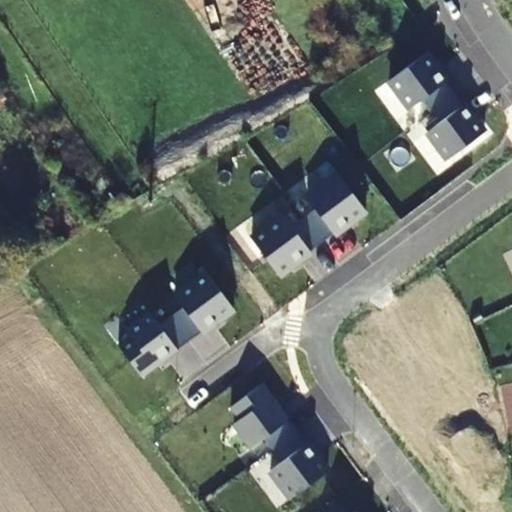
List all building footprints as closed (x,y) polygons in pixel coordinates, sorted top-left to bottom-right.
[(410,109),(446,83),(434,67),(435,66),(426,54),(389,81),(410,109)] [(474,121),(463,106),(427,132),(448,160),(484,133),(475,121),(474,121)] [(333,234),(353,219),(353,220),(365,211),(338,174),(306,198),(333,234)] [(291,267),(290,266),(310,252),(283,216),(252,240),(279,276),(291,267)] [(201,332),(221,318),(222,319),(234,310),(206,273),(175,297),(201,332)] [(177,350),(149,313),(126,331),(130,337),(118,346),(141,377),(177,350)] [(234,425),(251,449),(288,421),(261,385),(230,408),(240,420),(234,425)] [(270,471),(291,499),(328,472),(319,460),(317,461),(306,445),(270,471)]
